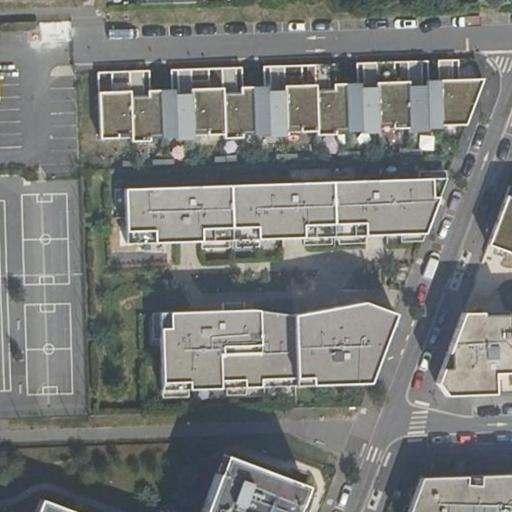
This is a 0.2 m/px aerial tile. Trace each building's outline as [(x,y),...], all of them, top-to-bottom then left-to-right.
[(455,62),(438,63),(438,81),(438,87),(453,86),(452,81),(456,81),(455,62)] [(393,88),(376,88),(377,130),(408,129),(407,88),(407,63),(392,64),(393,88)] [(425,63),(407,63),(407,88),(423,87),(423,82),(426,82),(425,63)] [(375,64),(354,65),(354,84),(358,84),(358,89),(376,88),(375,64)] [(333,65),(314,66),(314,90),(331,90),(330,84),(333,84),(333,65)] [(262,67),(262,86),(266,86),(266,91),(283,91),(282,66),(262,67)] [(283,91),(284,133),(316,132),(314,90),(314,66),(300,66),(300,90),(283,91)] [(240,67),(220,68),(221,93),(238,92),(238,87),(241,87),(240,67)] [(208,93),(190,93),(191,136),(222,135),(221,93),(220,68),(207,68),(208,93)] [(189,69),(170,69),(170,99),(173,99),(173,94),(190,93),(189,69)] [(129,95),(128,70),(110,71),(111,92),(98,92),(99,139),(130,138),(129,95)] [(128,70),(129,95),(146,95),(146,100),(149,100),(148,70),(128,70)] [(423,87),(407,88),(408,129),(408,133),(426,132),(426,130),(439,129),(439,127),(438,87),(438,81),(426,82),(423,82),(423,87)] [(438,87),(439,127),(465,126),(482,83),(468,83),(468,81),(456,81),(452,81),(453,86),(438,87)] [(316,132),(316,136),(333,135),(333,132),(347,132),(345,84),(333,84),(330,84),(331,90),(314,90),(316,132)] [(345,84),(347,132),(360,132),(360,135),(377,134),(377,130),(376,88),(358,89),(358,84),(354,84),(345,84)] [(266,91),(266,86),(262,86),(252,87),(253,135),(267,134),(267,137),(284,137),(284,133),(283,91),(266,91)] [(241,135),(253,135),(252,87),(241,87),(238,87),(238,92),(221,93),(222,135),(223,138),(241,138),(241,135)] [(170,99),(159,99),(160,138),(174,138),(174,140),(191,140),(191,136),(190,93),(173,94),(173,99),(170,99)] [(146,95),(129,95),(130,138),(130,142),(148,141),(148,138),(160,138),(159,99),(149,100),(146,100),(146,95)] [(123,191),(125,245),(424,236),(445,179),(123,191)] [(511,187),(508,188),(486,246),(510,255),(511,254),(511,187)] [(157,314),(159,392),(367,386),(366,366),(375,365),(393,316),(361,304),(291,317),(251,311),(157,314)] [(435,383),(445,397),(493,395),(493,375),(511,374),(511,314),(508,314),(508,312),(461,313),(435,383)] [(36,511),(297,511),(306,489),(223,458),(202,511),(68,511),(40,501),(36,511)] [(511,511),(511,475),(420,479),(407,511),(511,511)]
